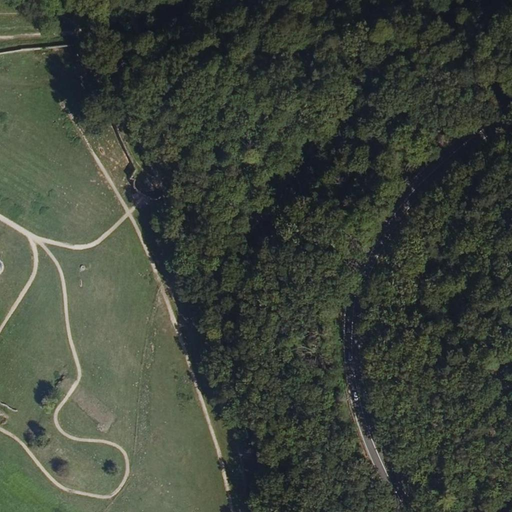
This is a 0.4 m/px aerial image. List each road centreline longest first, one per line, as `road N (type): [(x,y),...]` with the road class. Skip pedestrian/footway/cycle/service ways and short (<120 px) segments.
road 1 (secondary): [(409,511),(362,415),(353,319),(372,266),(418,196),(511,115)]
road 2 (track): [(211,280),(384,52),(446,10),(485,0)]
road 3 (track): [(276,511),(211,280)]
